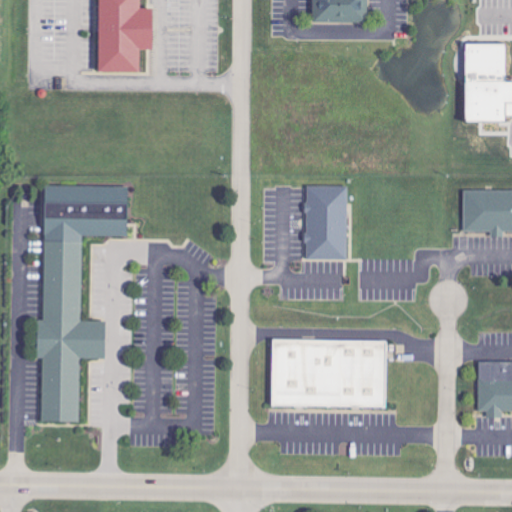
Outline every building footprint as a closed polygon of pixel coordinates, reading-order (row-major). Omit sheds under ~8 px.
[(140,0),(99,0),(98,72),(140,73),(140,49),(152,50),(152,9),(140,9),(140,0)] [(366,0),(313,0),(314,24),(367,24),(366,0)] [(511,115),(511,81),(506,82),(506,44),(466,44),(466,121),(506,121),(506,115),(511,115)] [(128,237),(128,187),(45,186),(44,321),(38,321),(38,359),(43,359),(42,422),(80,423),(81,359),(105,359),(105,322),(82,321),(83,237),(128,237)] [(349,186),(307,186),(306,260),(348,260),(349,186)] [(511,231),(511,190),(464,191),(464,232),(492,232),(492,237),(504,237),(504,232),(511,231)] [(272,406),(387,408),(388,342),(273,340),(272,406)] [(511,362),(479,363),(480,412),(488,412),(488,418),(503,418),(503,412),(511,411),(511,362)]
